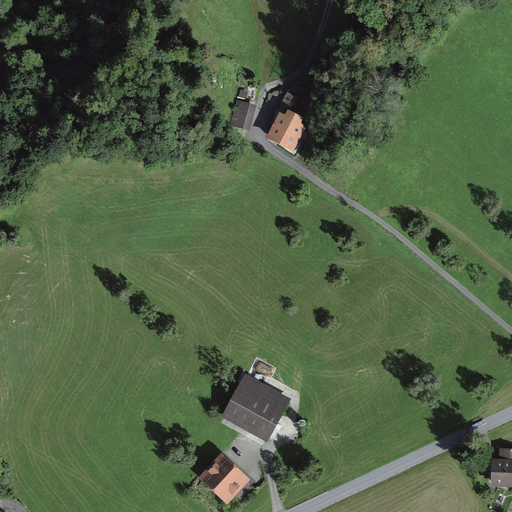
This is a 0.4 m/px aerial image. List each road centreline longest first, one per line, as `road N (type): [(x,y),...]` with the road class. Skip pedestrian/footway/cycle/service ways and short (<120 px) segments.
road 1 (track): [(323,0),(295,75),(264,91),(260,139),(372,214),(511,331)]
road 2 (unclassified): [(295,511),(511,409)]
